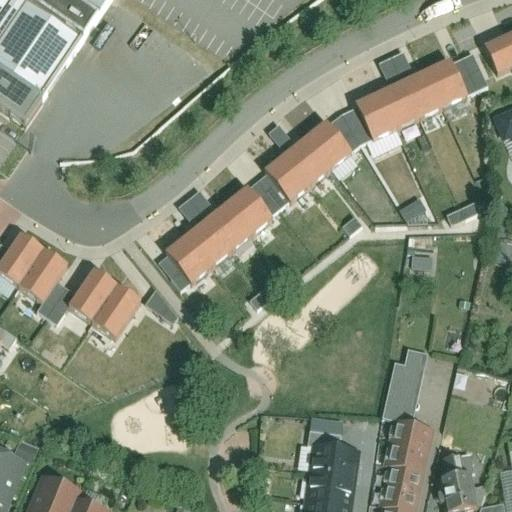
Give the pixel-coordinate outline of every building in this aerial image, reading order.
[(0,0),(0,73),(46,105),(115,3),(117,0),(0,0)] [(511,38),(484,51),(498,83),(511,76),(511,38)] [(451,57),(356,100),(373,139),(469,96),(451,57)] [(0,77),(0,114),(26,132),(43,107),(0,77)] [(325,121),(263,170),(293,206),(354,157),(325,121)] [(199,196),(177,213),(192,232),(214,215),(199,196)] [(246,199),(167,263),(193,295),(272,231),(246,199)] [(450,228),(478,217),(474,208),(446,219),(450,228)] [(18,246),(0,272),(0,287),(17,299),(42,262),(18,246)] [(411,260),(411,274),(431,274),(432,260),(411,260)] [(66,278),(42,262),(17,299),(40,315),(66,278)] [(92,282),(67,319),(91,336),(116,298),(92,282)] [(140,314),(116,298),(91,336),(114,352),(140,314)] [(390,476),(381,511),(415,511),(423,484),(416,482),(428,435),(396,427),(384,475),(390,476)] [(349,511),(357,459),(314,453),(305,511),(349,511)] [(0,511),(5,511),(24,469),(0,458),(0,511)] [(474,511),(468,481),(462,482),(458,461),(439,464),(444,486),(439,487),(443,511),(474,511)] [(92,511),(77,506),(80,498),(40,481),(27,511),(92,511)]
